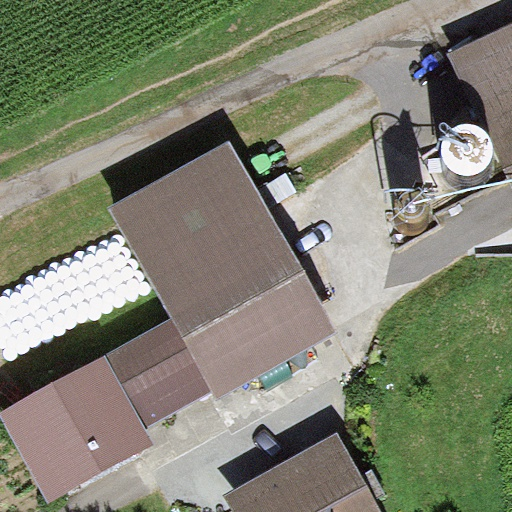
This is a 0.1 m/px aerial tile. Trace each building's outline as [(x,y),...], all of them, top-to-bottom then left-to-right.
[(511,39),(459,65),(511,175),(511,39)] [(334,338),(230,149),(110,213),(170,325),(209,396),(214,404),(334,338)] [(141,433),(209,396),(170,325),(105,362),(141,433)] [(152,451),(141,433),(105,362),(0,421),(50,511),(106,478),(152,451)] [(285,470),(229,501),(234,511),(376,511),(337,441),(285,470)]
